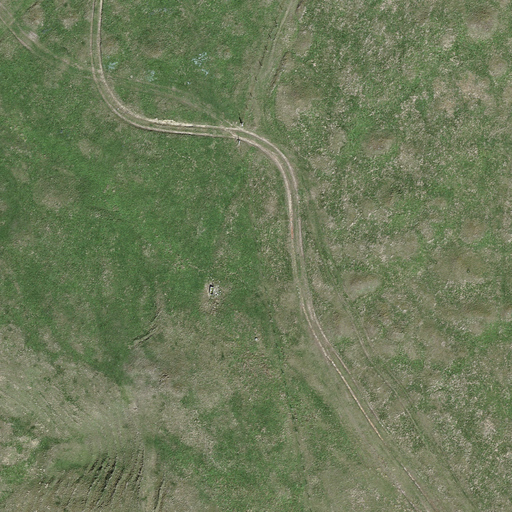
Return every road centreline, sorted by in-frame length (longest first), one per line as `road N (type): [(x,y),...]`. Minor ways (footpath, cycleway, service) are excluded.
road 1 (track): [(434,511),(315,327),(297,275),(292,189),(265,142)]
road 2 (track): [(265,142),(162,128),(110,106),(97,74),(96,0)]
